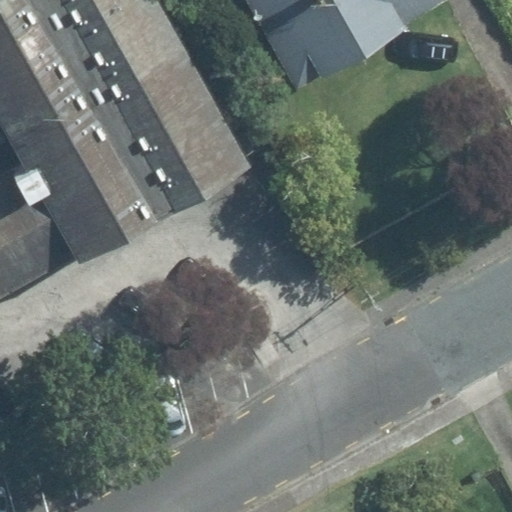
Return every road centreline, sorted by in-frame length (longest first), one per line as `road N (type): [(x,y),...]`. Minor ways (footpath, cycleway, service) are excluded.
road 1 (unknown): [(376,381),(204,205),(174,194),(0,291)]
road 2 (residential): [(143,511),(511,304)]
